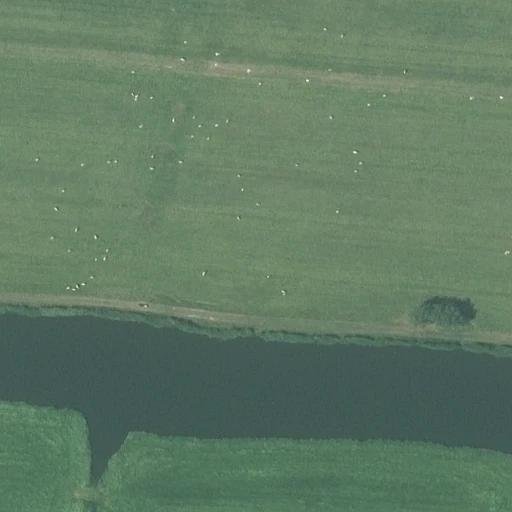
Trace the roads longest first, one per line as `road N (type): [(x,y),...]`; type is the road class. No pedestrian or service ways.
road 1 (track): [(0,53),(511,101)]
road 2 (track): [(511,342),(0,297)]
